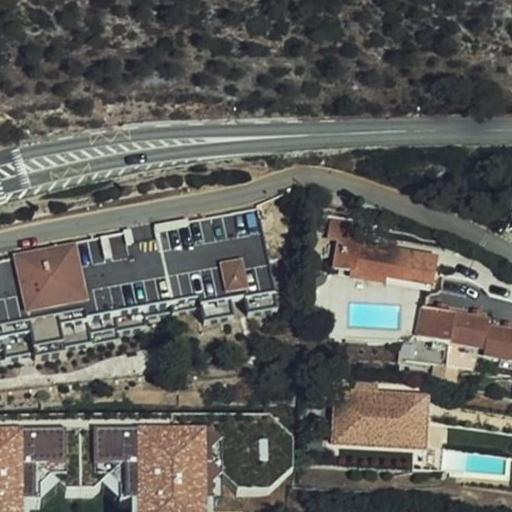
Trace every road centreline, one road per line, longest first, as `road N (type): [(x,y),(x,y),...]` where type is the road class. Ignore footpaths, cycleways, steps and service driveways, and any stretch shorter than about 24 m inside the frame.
road 1 (residential): [(511,258),(308,176),(0,241)]
road 2 (tertiary): [(0,170),(174,140),(511,132)]
